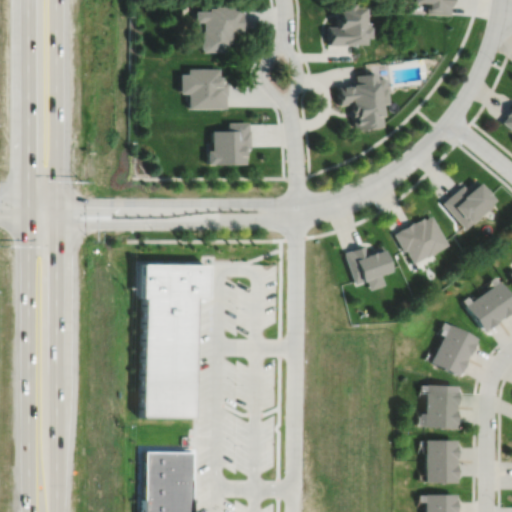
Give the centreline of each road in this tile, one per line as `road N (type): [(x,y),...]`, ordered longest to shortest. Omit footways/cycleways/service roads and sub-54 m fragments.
road 1 (residential): [(55,220),(296,219),(372,194),(414,156)]
road 2 (residential): [(414,156),(350,190),(296,204),(55,200)]
road 3 (residential): [(291,511),(296,219)]
road 4 (trunk): [(26,219),(27,511)]
road 5 (trunk): [(55,200),(55,0)]
road 6 (trunk): [(27,0),(27,199)]
road 7 (residential): [(498,0),(479,71),(414,156)]
road 8 (trunk): [(55,375),(55,220)]
road 9 (residential): [(489,380),(485,511)]
